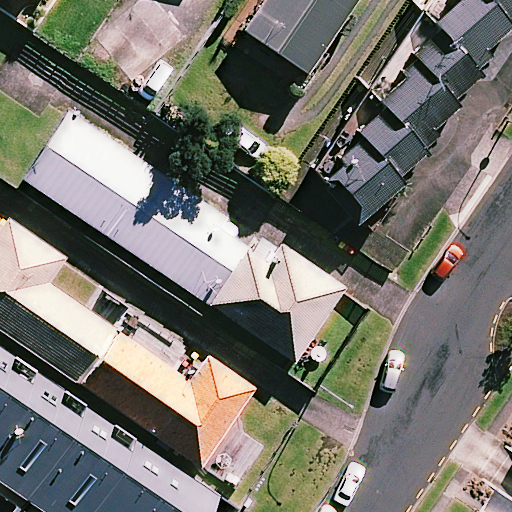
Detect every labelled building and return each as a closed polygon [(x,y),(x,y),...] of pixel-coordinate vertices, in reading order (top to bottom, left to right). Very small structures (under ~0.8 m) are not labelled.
[(351,0),(266,0),(246,31),(304,71),(351,0)] [(511,0),(428,0),(306,161),(364,215),(511,19),(511,0)] [(31,180),(295,364),(345,286),(85,107),(31,180)] [(58,259),(4,222),(0,227),(0,328),(196,463),(248,387),(204,358),(187,382),(42,282),(58,259)] [(196,511),(207,493),(0,347),(0,480),(45,511),(196,511)]
